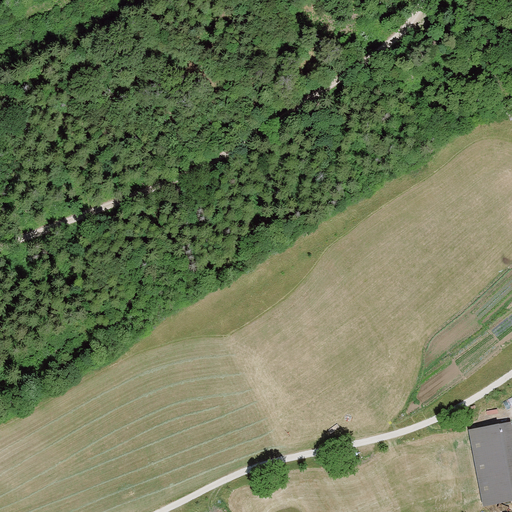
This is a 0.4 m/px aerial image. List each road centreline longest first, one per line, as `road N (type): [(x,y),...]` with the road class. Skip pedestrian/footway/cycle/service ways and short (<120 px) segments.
road 1 (track): [(0,245),(39,220),(121,198),(340,80),(415,0)]
road 2 (track): [(511,374),(434,422),(290,459),(165,511)]
